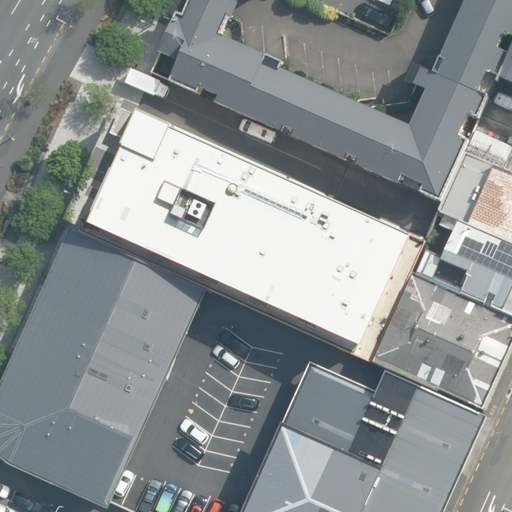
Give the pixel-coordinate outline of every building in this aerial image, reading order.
[(246,0),(185,0),(153,73),(439,201),(511,38),(511,0),(464,0),(428,89),(413,127),(354,99),(277,65),(281,57),(230,35),(246,2),(246,0)] [(401,0),(371,0),(367,10),(392,21),(401,0)] [(406,236),(135,111),(83,224),(358,346),(406,236)] [(511,174),(466,154),(439,212),(511,245),(511,174)] [(511,245),(439,212),(414,270),(511,318),(511,245)] [(78,233),(73,231),(0,391),(0,456),(12,465),(112,511),(116,503),(210,290),(78,233)] [(511,350),(511,318),(411,275),(373,360),(486,411),(511,350)] [(379,393),(312,363),(244,511),(446,511),(482,430),(487,418),(388,372),(382,385),(379,393)]
